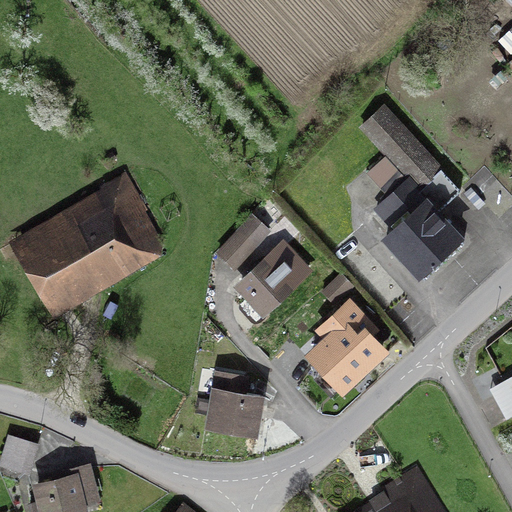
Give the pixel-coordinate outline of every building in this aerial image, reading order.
[(437,170),(382,111),(363,129),(417,187),(437,170)] [(20,251),(52,305),(159,242),(141,210),(144,208),(124,174),(104,186),(108,193),(74,214),(76,218),(20,251)] [(422,274),(454,245),(423,211),(391,241),(422,274)] [(235,270),(268,233),(251,217),(217,254),(235,270)] [(262,315),(288,291),(263,264),(237,288),(262,315)] [(336,303),(353,287),(341,275),(324,292),(336,303)] [(346,362),(373,334),(346,308),(319,337),(346,362)] [(505,417),(511,413),(511,373),(489,386),(505,417)] [(212,395),(207,432),(252,439),(257,402),(212,395)] [(0,463),(29,472),(38,443),(9,435),(0,462),(0,463)] [(38,485),(44,511),(67,511),(82,508),(80,500),(94,496),(87,467),(73,470),(74,476),(38,485)] [(416,511),(408,498),(385,511),(416,511)]
